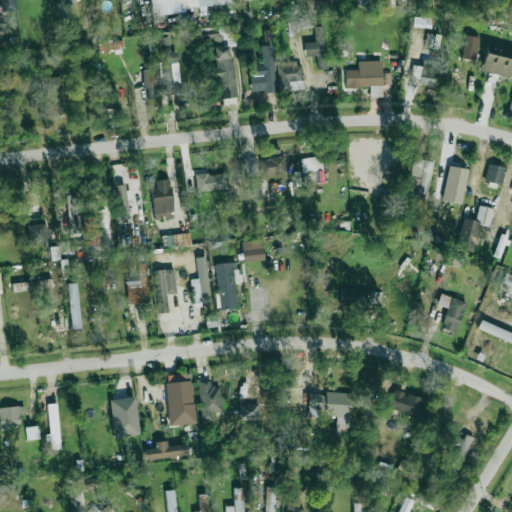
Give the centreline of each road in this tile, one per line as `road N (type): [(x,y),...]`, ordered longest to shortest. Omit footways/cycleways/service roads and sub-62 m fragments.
road 1 (residential): [(0,372),(313,342),(397,353),(511,401)]
road 2 (residential): [(0,160),(344,120),(438,122),(511,139)]
